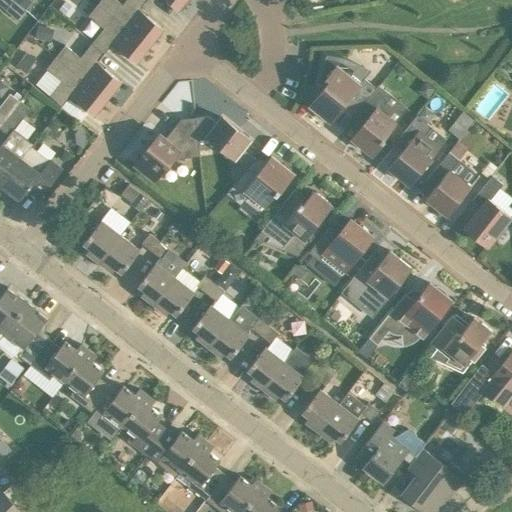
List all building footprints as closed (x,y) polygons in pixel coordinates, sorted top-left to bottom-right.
[(14,1),(13,1),(11,0),(0,0),(0,6),(5,11),(14,1)] [(13,0),(13,1),(14,1),(24,10),(32,1),(30,0),(13,0)] [(139,10),(147,0),(146,0),(126,0),(122,5),(116,0),(101,0),(98,4),(150,46),(163,29),(139,10)] [(165,0),(178,10),(186,0),(146,0),(147,0),(146,0),(165,0)] [(66,2),(59,10),(66,15),(72,7),(66,2)] [(136,63),(150,46),(98,4),(88,16),(103,28),(92,43),(104,53),(112,44),(136,63)] [(46,41),(49,28),(38,26),(35,39),(46,41)] [(97,63),(104,53),(92,43),(80,58),(65,45),(55,57),(107,99),(121,82),(97,63)] [(26,74),(37,61),(27,53),(17,67),(26,74)] [(94,116),(107,99),(55,57),(46,69),(47,70),(37,82),(51,94),(49,96),(62,106),(70,96),(94,116)] [(356,114),(378,86),(376,88),(364,79),(359,85),(349,77),(354,71),(352,69),(348,67),(342,63),(339,62),(331,59),(325,57),(320,80),(321,80),(323,82),(316,91),(319,94),(310,105),(314,109),(313,111),(324,120),(325,118),(330,122),(344,105),(356,114)] [(428,98),(435,88),(426,81),(418,90),(428,98)] [(378,86),(356,114),(365,122),(351,139),(372,155),(384,140),(383,138),(395,123),(387,116),(392,110),(383,102),(389,94),(378,86)] [(17,92),(13,97),(20,102),(24,97),(17,92)] [(0,127),(20,102),(13,97),(10,94),(0,106),(0,127)] [(20,102),(0,127),(0,129),(9,136),(30,109),(20,102)] [(428,123),(434,114),(425,107),(418,115),(428,123)] [(235,182),(253,162),(255,159),(242,149),(249,139),(222,118),(217,124),(207,116),(195,118),(198,138),(207,137),(233,157),(229,163),(230,178),(235,182)] [(409,185),(439,149),(424,137),(431,128),(416,116),(399,138),(407,145),(388,169),(409,185)] [(200,156),(198,138),(195,118),(180,120),(165,138),(159,133),(134,165),(155,181),(173,159),(200,156)] [(41,134),(44,137),(52,127),(49,124),(41,134)] [(448,216),(479,177),(459,161),(468,150),(457,142),(448,152),(426,181),(435,188),(426,199),(448,216)] [(0,185),(0,186),(21,159),(2,144),(0,146),(0,185)] [(21,159),(0,186),(20,201),(27,191),(39,200),(62,169),(50,160),(48,162),(30,148),(21,159)] [(253,162),(235,182),(226,194),(240,205),(249,194),(265,206),(274,194),(276,196),(293,174),(271,157),(261,169),(253,162)] [(497,238),(503,231),(501,229),(511,217),(489,199),(502,183),(491,175),(473,199),(482,206),(464,229),(487,247),(495,237),(497,238)] [(120,195),(131,203),(138,193),(128,185),(120,195)] [(315,193),(313,191),(307,199),(302,199),(300,201),(290,194),(262,230),(270,236),(266,242),(282,248),(294,232),(304,240),(307,237),(310,239),(308,241),(309,242),(324,223),(321,220),(331,206),(329,205),(330,204),(315,192),(315,193)] [(164,215),(159,210),(154,216),(159,221),(164,215)] [(359,227),(350,219),(337,235),(328,228),(313,246),(344,271),(372,237),(368,234),(368,231),(362,227),(359,227)] [(99,262),(120,235),(101,220),(83,243),(90,248),(86,253),(99,262)] [(150,252),(158,241),(149,234),(141,245),(150,252)] [(120,235),(99,262),(111,272),(115,267),(121,273),(139,250),(120,235)] [(158,241),(150,252),(159,259),(167,248),(158,241)] [(411,269),(389,251),(379,264),(369,256),(340,293),(355,305),(384,302),(388,297),(391,294),(394,297),(402,287),(399,284),(411,269)] [(229,263),(221,258),(214,268),(221,274),(229,263)] [(153,305),(174,277),(155,262),(137,285),(144,290),(140,295),(153,305)] [(206,294),(213,284),(203,276),(196,286),(206,294)] [(174,277),(153,305),(166,314),(169,310),(177,315),(194,292),(174,277)] [(422,336),(451,300),(446,297),(444,293),(441,290),(438,288),(434,287),(429,283),(414,302),(404,294),(368,338),(376,345),(387,331),(393,334),(397,335),(400,335),(405,334),(409,331),(412,328),(422,336)] [(213,284),(206,294),(216,301),(224,291),(213,284)] [(0,331),(3,334),(28,302),(8,287),(0,297),(0,331)] [(30,366),(50,339),(38,331),(48,318),(28,302),(3,334),(22,349),(17,356),(30,366)] [(208,347),(229,320),(210,305),(192,327),(199,332),(195,337),(208,347)] [(261,336),(268,326),(268,325),(259,318),(241,305),(229,320),(208,347),(221,357),(224,352),(231,358),(252,330),(261,336)] [(263,313),(259,318),(268,325),(272,320),(263,313)] [(466,326),(452,315),(429,343),(447,358),(444,362),(460,369),(468,359),(473,363),(485,349),(480,344),(490,332),(473,318),(466,326)] [(268,326),(261,336),(271,344),(278,334),(268,326)] [(65,381),(88,349),(80,344),(76,349),(64,340),(59,347),(50,339),(30,366),(49,380),(55,373),(65,381)] [(262,389),(284,362),(264,347),(247,369),(254,375),(250,379),(262,389)] [(315,378),(323,368),(296,347),(284,362),(262,389),(276,399),(278,396),(285,400),(303,378),(301,376),(305,371),(315,378)] [(89,409),(108,385),(98,377),(103,371),(92,361),(96,356),(88,349),(65,381),(75,388),(70,394),(89,409)] [(511,351),(492,376),(493,377),(483,390),(503,406),(511,393),(511,351)] [(0,374),(12,384),(24,368),(12,359),(0,374)] [(323,368),(315,378),(325,386),(333,376),(323,368)] [(406,390),(414,379),(407,373),(398,384),(406,390)] [(375,395),(385,402),(394,390),(383,383),(375,395)] [(124,426),(147,396),(139,389),(134,395),(122,385),(117,392),(108,385),(89,409),(94,413),(87,422),(111,441),(123,426),(124,426)] [(317,432),(338,404),(319,390),(301,412),(308,417),(304,422),(317,432)] [(338,404),(317,432),(330,442),(334,438),(340,442),(358,420),(357,419),(361,414),(369,421),(378,410),(368,403),(365,406),(347,392),(338,405),(338,404)] [(462,414),(472,403),(460,393),(450,405),(462,414)] [(147,455),(166,430),(157,423),(162,417),(150,407),(154,402),(147,396),(124,426),(133,434),(129,440),(147,455)] [(462,422),(450,413),(440,426),(452,436),(462,422)] [(411,465),(423,449),(426,445),(407,430),(392,439),(389,436),(393,432),(381,424),(360,451),(371,459),(364,467),(384,483),(403,459),(411,465)] [(0,459),(19,441),(3,425),(0,427),(0,459)] [(181,471),(205,440),(197,434),(192,440),(180,430),(175,437),(166,430),(147,455),(166,470),(171,464),(181,471)] [(205,500),(224,475),(215,468),(220,462),(208,452),(212,446),(205,440),(181,471),(191,479),(186,485),(205,500)] [(423,449),(411,465),(420,472),(402,496),(422,511),(438,511),(463,480),(461,478),(465,473),(450,462),(446,467),(423,449)] [(233,511),(241,511),(262,485),(255,479),(250,485),(238,476),(234,482),(224,475),(205,500),(220,511),(226,511),(229,509),(233,511)] [(21,511),(31,503),(14,485),(4,494),(3,493),(0,496),(0,511),(21,511)] [(262,485),(241,511),(274,511),(278,506),(266,497),(270,491),(262,485)] [(312,501),(299,504),(300,511),(303,511),(314,510),(312,501)]
